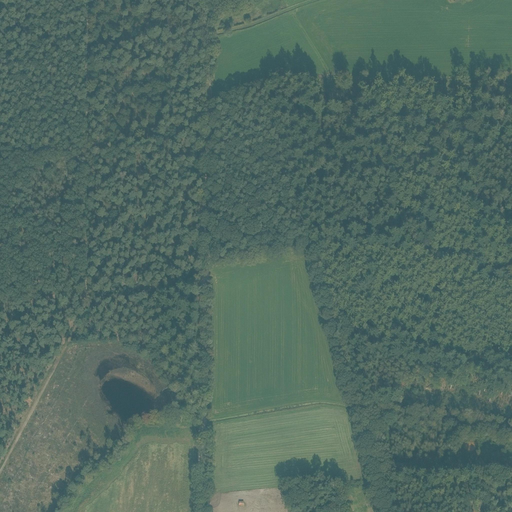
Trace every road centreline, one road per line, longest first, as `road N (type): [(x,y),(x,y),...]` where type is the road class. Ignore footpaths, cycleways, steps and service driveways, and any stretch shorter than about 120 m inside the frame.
road 1 (track): [(389,511),(263,80),(201,98)]
road 2 (track): [(202,71),(88,75),(88,149),(0,156)]
road 3 (track): [(282,163),(511,203)]
road 4 (track): [(0,306),(200,284)]
road 5 (track): [(88,149),(86,298),(68,341)]
road 6 (track): [(0,472),(68,341)]
